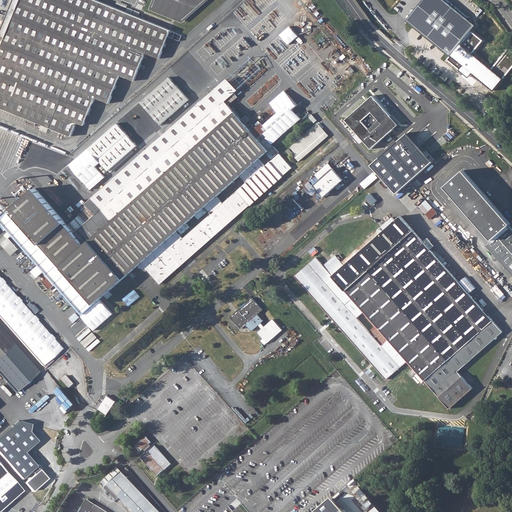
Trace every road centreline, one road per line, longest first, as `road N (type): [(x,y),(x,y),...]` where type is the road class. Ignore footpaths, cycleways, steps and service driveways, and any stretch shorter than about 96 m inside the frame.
road 1 (unknown): [(196,511),(330,392),(370,428)]
road 2 (residential): [(347,0),(378,39),(511,155)]
road 3 (unknown): [(237,499),(345,401)]
road 4 (unknown): [(253,511),(359,415)]
road 5 (unknown): [(68,446),(46,381),(0,323)]
road 6 (unknown): [(100,442),(206,363)]
road 7 (unknown): [(278,511),(370,428)]
road 8 (unknown): [(370,428),(378,450),(308,511)]
